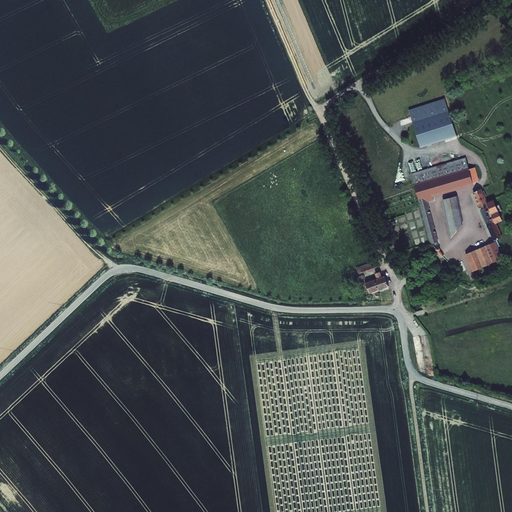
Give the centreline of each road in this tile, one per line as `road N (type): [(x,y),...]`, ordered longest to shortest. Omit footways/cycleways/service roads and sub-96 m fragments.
road 1 (tertiary): [(0,375),(99,281),(129,267),(273,307),(398,312),(419,378),(511,406)]
road 2 (track): [(267,0),(381,251),(398,297),(395,311)]
road 3 (track): [(119,268),(0,149)]
road 4 (track): [(427,511),(413,372)]
